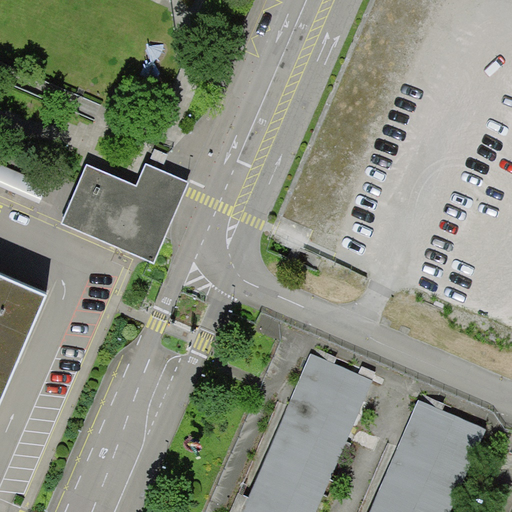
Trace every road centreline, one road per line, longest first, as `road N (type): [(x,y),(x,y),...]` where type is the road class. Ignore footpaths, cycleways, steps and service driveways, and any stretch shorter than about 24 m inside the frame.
road 1 (unclassified): [(305,0),(207,243)]
road 2 (unknown): [(430,176),(476,0)]
road 3 (unknown): [(367,337),(430,176)]
